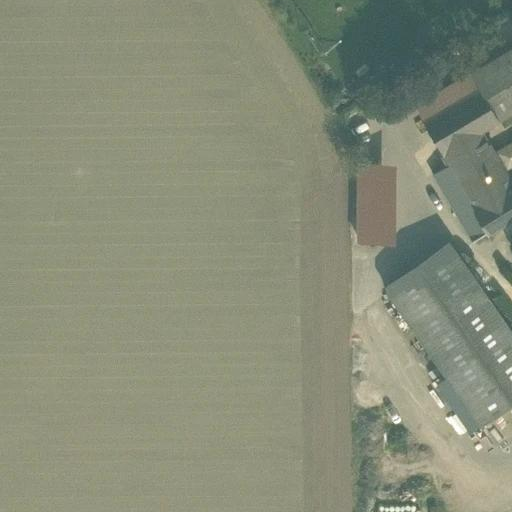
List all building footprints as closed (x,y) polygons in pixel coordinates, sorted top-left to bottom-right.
[(511,45),(469,71),(478,86),(498,119),(511,110),(511,45)] [(469,71),(414,104),(422,118),(478,86),(469,71)] [(422,118),(421,119),(441,153),(479,130),(498,119),(478,86),(422,118)] [(479,130),(441,153),(447,164),(431,173),(471,240),(499,222),(511,213),(511,201),(504,190),(510,186),(511,185),(479,130)] [(511,138),(494,147),(501,162),(511,156),(511,138)] [(394,163),(356,162),(356,236),(394,237),(394,163)] [(511,229),(511,213),(499,222),(506,233),(511,229)] [(511,399),(511,331),(452,246),(387,292),(479,423),(511,399)]
